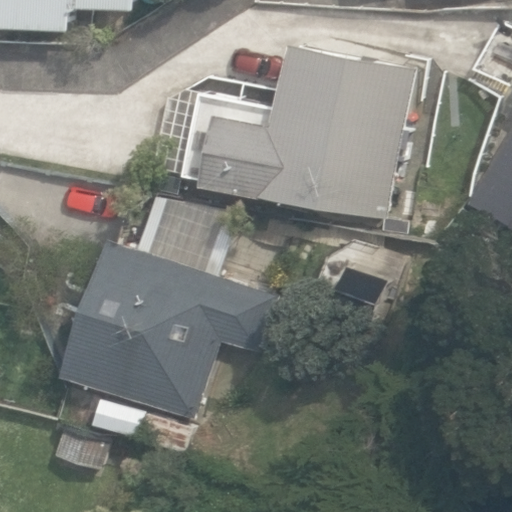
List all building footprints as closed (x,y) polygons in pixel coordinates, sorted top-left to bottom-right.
[(0,0),(0,22),(82,27),(83,3),(144,6),(144,0),(0,0)] [(214,180),(394,217),(424,65),(300,40),(284,120),(228,109),(214,180)] [(265,348),(284,291),(117,237),(73,373),(202,415),(228,336),(265,348)] [(152,409),(144,435),(203,455),(211,430),(152,409)] [(71,421),(63,453),(117,468),(125,436),(71,421)]
